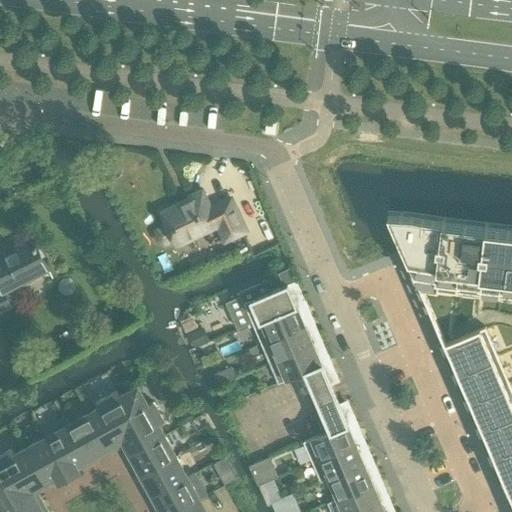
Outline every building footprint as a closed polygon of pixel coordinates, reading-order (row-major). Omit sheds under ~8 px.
[(155,235),(158,241),(165,244),(174,240),(177,245),(221,223),(229,239),(246,231),(231,198),(210,208),(202,190),(189,197),(191,201),(182,206),(181,202),(161,212),(167,224),(157,229),(155,235)] [(511,226),(387,212),(394,228),(403,249),(511,500),(511,226)] [(0,291),(0,309),(8,305),(9,306),(9,305),(3,291),(48,268),(33,238),(0,254),(0,288),(1,291),(0,291)] [(243,302),(252,323),(296,304),(288,283),(243,302)] [(132,313),(121,291),(109,298),(120,319),(132,313)] [(252,323),(261,343),(313,320),(311,315),(303,318),(296,304),(252,323)] [(261,343),(269,363),(313,344),(307,330),(315,326),(313,320),(261,343)] [(195,347),(205,343),(199,329),(189,333),(195,347)] [(278,383),(305,372),(305,371),(330,360),(328,354),(320,358),(313,344),(269,363),(278,383)] [(210,364),(224,358),(220,349),(206,356),(210,364)] [(305,372),(318,400),(335,393),(324,369),(332,366),(330,360),(305,371),(305,372)] [(235,390),(237,383),(235,379),(227,383),(231,392),(235,390)] [(101,406),(89,413),(108,448),(122,440),(138,386),(119,396),(116,391),(98,401),(101,406)] [(148,405),(138,386),(122,440),(129,454),(165,434),(158,423),(163,420),(153,402),(148,405)] [(318,400),(330,430),(331,430),(356,420),(353,414),(345,417),(335,393),(318,400)] [(65,417),(64,417),(89,463),(99,457),(97,454),(108,448),(89,413),(69,424),(65,417)] [(64,417),(44,429),(69,474),(78,469),(77,465),(87,460),(88,463),(89,463),(64,417)] [(303,441),(312,462),(356,443),(350,429),(358,425),(356,420),(331,430),(330,430),(303,441)] [(46,436),(26,447),(45,483),(55,477),(57,480),(69,474),(44,429),(42,429),(46,436)] [(176,455),(165,434),(129,454),(136,465),(132,467),(138,477),(176,455)] [(320,482),(328,478),(372,459),(370,454),(362,457),(356,443),(312,462),(320,482)] [(0,480),(31,490),(45,483),(26,447),(14,454),(11,449),(0,454),(0,480)] [(187,476),(176,455),(138,477),(141,476),(147,486),(144,488),(149,498),(195,473),(194,472),(187,476)] [(258,484),(276,476),(268,458),(250,465),(258,484)] [(328,478),(336,498),(373,483),(367,469),(375,465),(372,459),(328,478)] [(222,476),(226,483),(235,477),(232,470),(222,476)] [(173,511),(206,494),(195,473),(149,498),(150,498),(153,497),(159,507),(155,509),(157,511),(173,511)] [(23,511),(39,504),(31,490),(0,480),(0,511),(23,511)] [(336,498),(342,511),(359,511),(390,499),(387,493),(379,497),(373,483),(336,498)] [(277,490),(264,495),(268,504),(280,498),(277,490)] [(207,495),(206,494),(173,511),(192,511),(189,505),(207,495)] [(274,511),(284,508),(280,499),(268,504),(271,511),(274,511)] [(385,511),(384,508),(392,505),(390,499),(359,511),(385,511)]
